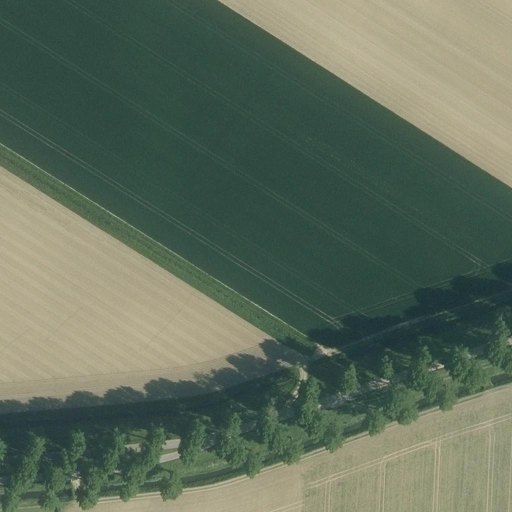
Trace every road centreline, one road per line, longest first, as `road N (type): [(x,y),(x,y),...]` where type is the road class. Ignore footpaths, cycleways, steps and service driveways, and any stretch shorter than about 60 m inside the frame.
road 1 (tertiary): [(211,440),(511,339)]
road 2 (unclassified): [(0,481),(90,474),(211,440)]
road 3 (tertiary): [(0,462),(211,440)]
road 4 (track): [(511,357),(321,403)]
